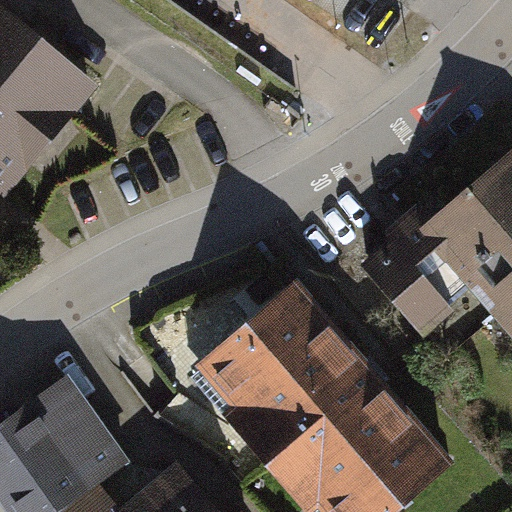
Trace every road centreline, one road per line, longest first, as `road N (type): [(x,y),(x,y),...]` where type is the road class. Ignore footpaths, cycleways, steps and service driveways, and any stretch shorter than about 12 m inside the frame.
road 1 (residential): [(511,35),(302,183),(145,256),(0,344)]
road 2 (unknown): [(69,297),(124,410),(150,434),(185,446),(237,511)]
